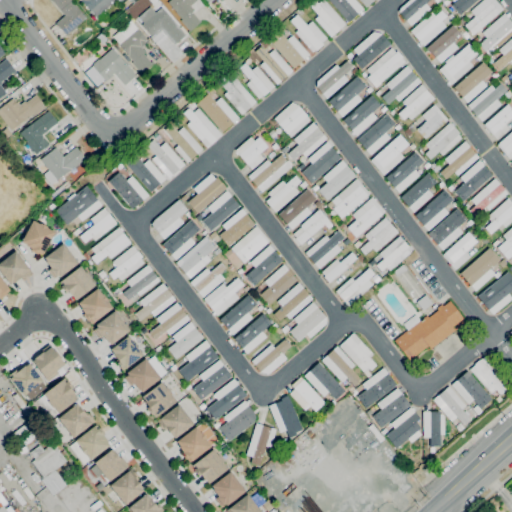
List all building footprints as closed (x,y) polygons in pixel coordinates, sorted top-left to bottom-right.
[(66,35),(56,23),(64,16),(51,0),(70,0),(71,1),(72,1),(86,18),(76,27),(77,28),(71,33),(70,32),(66,35)] [(96,18),(80,0),(112,0),(114,2),(96,18)] [(189,31),(180,21),(182,20),(167,3),(170,0),(197,0),(190,6),(194,10),(191,12),(200,22),(189,31)] [(330,37),(314,19),(318,16),(308,4),(312,0),(315,0),(318,3),(321,0),(323,0),(346,24),(330,37)] [(348,23),(328,0),(354,0),(363,9),(348,23)] [(411,26),(398,12),(400,8),(409,0),(428,0),(425,3),(430,9),(411,26)] [(477,0),(460,15),(451,5),(457,0),(477,0)] [(472,35),(464,26),(475,17),(470,11),(482,0),(495,0),(503,9),(472,35)] [(174,45),(161,29),(152,37),(142,25),(143,23),(138,17),(150,7),(155,13),(162,7),(177,25),(186,35),(174,45)] [(423,46),(410,31),(431,12),(435,16),(441,11),(446,16),(441,21),(445,26),(423,46)] [(485,51),(479,45),(486,38),(481,33),(504,13),(511,22),(511,34),(494,50),(491,46),(485,51)] [(312,52),(295,32),(298,30),(290,21),(297,14),(306,26),(311,21),(326,38),(321,42),(323,45),(316,51),(315,50),(312,52)] [(101,31),(96,25),(102,20),(107,26),(101,31)] [(141,74),(139,72),(138,74),(129,64),(130,62),(131,63),(133,61),(127,55),(128,54),(125,50),(124,51),(112,37),(131,21),(148,41),(141,47),(145,53),(143,54),(151,63),(152,62),(153,63),(141,74)] [(440,63),(431,53),(430,54),(426,49),(452,25),(461,35),(453,42),(457,48),(440,63)] [(293,68),(269,40),(279,31),(287,40),(292,35),(309,55),(303,59),(304,60),(293,68)] [(361,69),(353,59),(357,55),(353,50),(373,32),(381,34),(390,44),(361,69)] [(476,45),(472,40),(476,37),(480,42),(476,45)] [(499,71),(493,64),(502,56),(498,50),(511,38),(511,64),(509,61),(499,71)] [(265,48),(260,43),(264,40),(268,45),(265,48)] [(451,85),(438,70),(446,63),(444,62),(452,55),(454,57),(468,44),(477,54),(468,61),(472,66),(451,85)] [(277,85),(260,65),(263,62),(255,52),(261,46),(268,54),(274,49),(292,71),(277,85)] [(125,85),(114,73),(112,75),(113,75),(105,82),(91,66),(93,65),(93,64),(98,59),(99,60),(112,48),(136,76),(125,85)] [(375,88),(367,78),(370,75),(370,74),(364,79),(361,74),(366,70),(391,48),(395,52),(397,51),(402,57),(401,58),(404,62),(380,83),(375,88)] [(129,62),(128,61),(127,62),(122,56),(125,53),(130,60),(130,61),(129,62)] [(258,99),(246,85),(250,81),(239,68),(244,64),(243,63),(249,57),(252,61),(247,66),(251,71),(256,66),(274,87),(263,96),(263,95),(258,99)] [(490,65),(486,60),(490,57),(494,62),(490,65)] [(0,98),(0,63),(6,59),(17,73),(14,75),(12,73),(0,82),(2,84),(1,86),(6,93),(0,98)] [(326,99),(316,87),(316,82),(336,65),(339,68),(347,61),(353,67),(343,75),(348,80),(326,99)] [(467,103),(453,87),(482,62),(491,72),(482,81),(486,86),(467,103)] [(387,104),(381,97),(390,90),(385,85),(407,66),(421,82),(398,102),(395,98),(387,104)] [(241,115),(223,95),(227,92),(218,81),(229,71),(231,73),(225,78),(230,83),(235,79),(256,102),(241,115)] [(342,117),(328,102),(357,76),(366,86),(356,94),(361,100),(342,117)] [(481,122),(467,106),(491,85),(494,89),(500,83),(506,90),(496,99),(501,105),(481,122)] [(403,120),(397,114),(406,106),(402,102),(421,84),(434,99),(410,120),(407,116),(403,120)] [(211,95),(206,89),(210,86),(215,91),(211,95)] [(222,132),(197,103),(208,94),(215,102),(220,97),(238,118),(233,122),(233,123),(222,132)] [(11,130),(0,116),(0,108),(12,99),(13,101),(15,100),(17,103),(17,102),(19,105),(24,101),(26,103),(36,95),(46,107),(34,116),(33,114),(26,119),(11,130)] [(356,136),(343,121),(372,95),(381,105),(372,113),(376,118),(356,136)] [(290,137),(273,119),(292,102),(298,105),(307,116),(307,117),(310,120),(290,137)] [(425,139),(416,130),(426,121),(421,116),(434,104),(447,119),(425,139)] [(497,140),(484,125),(507,104),(511,109),(511,117),(504,124),(509,129),(497,140)] [(207,148),(200,141),(186,125),(190,122),(183,113),(189,108),(193,113),(198,108),(221,135),(207,148)] [(36,154),(20,133),(48,111),(58,123),(41,135),(48,145),(36,154)] [(370,155),(357,140),(386,114),(395,124),(385,133),(389,138),(370,155)] [(293,161),(288,154),(298,145),(293,140),(313,122),(327,138),(305,157),(302,153),(293,161)] [(430,159),(425,153),(429,150),(424,145),(450,123),(459,133),(458,134),(461,138),(442,155),(438,152),(430,159)] [(187,163),(174,149),(178,145),(164,130),(171,124),(177,131),(183,127),(202,149),(187,163)] [(6,139),(1,132),(6,128),(12,134),(6,139)] [(408,137),(404,132),(408,128),(412,133),(408,137)] [(273,138),(268,134),(272,130),(277,135),(273,138)] [(511,158),(510,160),(497,145),(498,144),(511,131),(511,158)] [(157,141),(153,136),(156,132),(161,137),(157,141)] [(383,175),(370,161),(374,158),(399,134),(408,145),(399,153),(403,157),(383,175)] [(251,170),(235,150),(250,137),(254,141),(259,137),(267,147),(259,154),(264,159),(251,170)] [(169,179),(151,159),(155,156),(147,146),(153,140),(160,147),(165,142),(185,165),(169,179)] [(445,179),(440,172),(449,165),(444,159),(465,141),(479,157),(457,176),(454,172),(445,179)] [(311,184),(301,172),(311,164),(307,159),(327,142),(341,158),(311,184)] [(51,185),(43,175),(48,170),(40,159),(56,148),(63,157),(76,147),(85,159),(78,164),(80,167),(76,170),(74,167),(51,185)] [(399,193),(385,178),(415,152),(423,162),(414,170),(419,175),(399,193)] [(150,192),(125,163),(134,154),(143,164),(148,159),(165,179),(150,192)] [(261,192),(247,177),(267,160),(270,163),(281,155),(286,161),(288,160),(292,165),(261,192)] [(326,200),(318,190),(327,183),(322,177),(342,160),(355,176),(326,200)] [(463,201),(454,192),(464,183),(459,178),(479,160),(492,175),(463,201)] [(435,173),(432,170),(438,165),(441,168),(435,173)] [(132,209),(108,181),(119,172),(126,180),(131,176),(148,195),(132,209)] [(413,213),(400,198),(428,172),(436,182),(428,190),(432,195),(413,213)] [(197,214),(187,202),(197,194),(192,189),(210,174),(214,179),(216,177),(226,188),(221,192),(222,192),(197,214)] [(275,213),(265,202),(271,197),(267,193),(282,181),(285,184),(295,176),(300,182),(294,187),(298,192),(275,213)] [(474,216),(469,210),(475,205),(470,200),(494,178),(508,193),(488,210),(485,207),(474,216)] [(341,219),(333,209),(336,206),(334,204),(329,208),(327,205),(331,201),(356,179),(369,194),(341,219)] [(302,189),(299,186),(304,181),(307,185),(302,189)] [(66,225),(55,211),(68,201),(67,199),(74,193),(75,195),(86,186),(97,200),(102,206),(81,222),(77,216),(66,225)] [(291,230),(287,224),(285,226),(281,221),(282,220),(278,215),(307,189),(316,199),(306,208),(311,213),(291,230)] [(427,231),(414,216),(444,190),(453,200),(444,208),(448,213),(427,231)] [(211,231),(202,221),(211,213),(207,208),(226,191),(231,196),(236,200),(235,201),(240,206),(211,231)] [(355,237),(347,228),(356,220),(351,215),(372,197),(385,212),(355,237)] [(490,234),(484,228),(491,222),(486,217),(508,198),(511,202),(511,220),(504,228),(501,224),(490,234)] [(164,239),(151,224),(154,220),(178,199),(187,210),(179,217),(183,223),(164,239)] [(84,243),(79,236),(94,224),(90,219),(104,208),(116,223),(94,241),(92,237),(84,243)] [(228,247),(218,236),(225,230),(222,226),(241,209),(245,214),(255,224),(228,247)] [(300,245),(295,239),(296,238),(293,234),(301,227),(300,226),(319,209),(329,221),(328,221),(332,226),(328,229),(324,224),(300,245)] [(442,250),(427,234),(457,209),(466,219),(457,227),(462,232),(442,250)] [(364,255),(359,249),(369,241),(364,236),(385,218),(395,229),(394,229),(397,233),(375,252),(372,248),(364,255)] [(53,231),(31,220),(19,244),(42,255),(53,231)] [(176,260),(162,245),(191,220),(199,229),(190,238),(195,243),(176,260)] [(480,231),(476,226),(481,222),(485,227),(480,231)] [(243,263),(230,248),(256,226),(269,241),(243,263)] [(96,264),(91,257),(95,254),(91,249),(119,227),(131,243),(110,259),(107,255),(96,264)] [(511,255),(507,260),(501,252),(500,253),(498,250),(497,248),(506,240),(502,236),(511,227),(511,255)] [(75,236),(73,232),(78,228),(81,232),(75,236)] [(319,269),(305,253),(325,235),(328,239),(338,230),(344,238),(336,245),(341,250),(319,269)] [(213,239),(209,235),(214,231),(217,235),(213,239)] [(455,270),(442,255),(444,253),(468,232),(477,242),(465,252),(470,257),(455,270)] [(389,271),(386,267),(381,271),(376,266),(384,259),(379,254),(399,236),(409,247),(404,251),(408,255),(389,271)] [(484,244),(480,239),(484,236),(488,241),(484,244)] [(190,279),(176,263),(205,237),(209,240),(208,241),(214,247),(206,255),(210,260),(190,279)] [(356,248),(353,245),(358,240),(361,244),(356,248)] [(41,259),(57,278),(77,262),(61,243),(41,259)] [(253,286),(245,276),(254,268),(249,262),(269,245),(282,260),(253,286)] [(120,281),(117,276),(113,280),(109,274),(117,267),(112,262),(132,246),(137,251),(138,251),(142,257),(140,259),(143,263),(120,281)] [(493,275),(475,291),(460,274),(489,248),(499,261),(490,269),(495,274),(493,275)] [(227,258),(224,254),(229,249),(233,253),(227,258)] [(0,260),(0,272),(8,285),(29,273),(17,251),(0,260)] [(87,260),(82,255),(86,252),(90,257),(87,260)] [(329,282),(323,276),(324,276),(321,272),(336,259),(339,263),(351,252),(357,258),(329,282)] [(361,263),(357,258),(360,255),(365,260),(363,261),(361,263)] [(203,298),(190,283),(206,268),(210,272),(221,262),(226,268),(219,274),(224,279),(203,298)] [(94,285),(79,265),(58,281),(74,301),(94,285)] [(128,300),(122,293),(130,287),(126,281),(147,265),(159,280),(139,296),(137,293),(128,300)] [(269,305),(260,294),(268,287),(264,282),(283,265),(297,280),(269,305)] [(397,277),(393,272),(403,265),(407,270),(397,277)] [(344,301),(335,291),(351,277),(354,281),(369,268),(374,274),(368,280),(372,285),(353,301),(349,296),(344,301)] [(102,279),(98,274),(102,270),(106,275),(102,279)] [(511,299),(492,315),(477,296),(508,271),(511,276),(511,290),(508,294),(511,299)] [(376,283),(372,278),(376,274),(380,279),(376,283)] [(0,296),(9,289),(0,278),(0,296)] [(217,315),(204,299),(222,283),(226,287),(233,281),(232,280),(235,278),(235,279),(237,278),(243,285),(234,293),(238,298),(217,315)] [(140,321),(134,314),(143,307),(139,302),(163,283),(175,300),(154,317),(151,313),(140,321)] [(279,321),(273,315),(282,307),(277,302),(298,283),(312,299),(289,319),(286,315),(279,321)] [(76,302),(90,323),(111,309),(97,288),(76,302)] [(115,296),(112,292),(118,288),(121,292),(115,296)] [(255,296),(252,292),(257,288),(261,291),(255,296)] [(232,335),(219,319),(248,294),(257,304),(247,312),(252,318),(232,335)] [(422,311),(416,302),(426,295),(432,303),(422,311)] [(409,361),(394,341),(407,330),(403,324),(416,314),(420,320),(427,315),(428,317),(438,310),(436,308),(441,304),(443,306),(450,301),(463,318),(452,327),(454,331),(430,349),(428,346),(409,361)] [(298,342),(289,332),(297,324),(293,319),(312,302),(326,317),(326,324),(309,338),(306,335),(298,342)] [(154,340),(149,333),(160,324),(156,319),(176,303),(189,319),(169,335),(166,331),(154,340)] [(129,315),(126,311),(131,307),(135,311),(129,315)] [(107,346),(128,331),(114,311),(93,326),(107,346)] [(247,354),(234,339),(263,314),(271,323),(262,331),(266,337),(247,354)] [(175,359),(167,349),(176,342),(172,336),(190,322),(199,333),(203,337),(175,359)] [(285,333),(281,329),(286,325),(290,329),(285,333)] [(144,335),(140,330),(145,327),(148,331),(144,335)] [(368,378),(364,373),(339,346),(353,333),(373,354),(369,358),(376,365),(371,371),(369,369),(367,370),(371,375),(368,378)] [(141,356),(128,336),(108,349),(121,369),(141,356)] [(268,375),(260,372),(251,361),(271,344),(274,348),(285,338),(291,345),(282,353),(286,359),(268,375)] [(187,382),(178,371),(189,362),(185,356),(205,341),(218,357),(187,382)] [(64,367),(51,346),(31,359),(43,380),(64,367)] [(354,385),(347,378),(341,382),(321,361),(336,346),(354,365),(350,369),(360,379),(354,385)] [(136,392),(165,375),(152,355),(124,372),(136,392)] [(499,394),(495,390),(490,394),(469,370),(474,365),(474,364),(480,359),(480,360),(485,356),(502,376),(498,380),(506,389),(499,394)] [(200,400),(192,389),(202,381),(198,376),(219,360),(223,365),(231,376),(200,400)] [(8,377),(27,400),(45,386),(26,362),(8,377)] [(328,392),(323,397),(304,376),(318,362),(345,391),(335,400),(328,392)] [(365,408),(357,397),(366,390),(361,384),(383,368),(396,385),(365,408)] [(480,409),(473,400),(468,405),(451,385),(467,371),(491,399),(480,409)] [(315,411),(310,406),(305,411),(289,394),(294,389),(291,385),(300,377),(303,380),(324,403),(315,411)] [(77,399),(64,379),(34,398),(47,418),(77,399)] [(215,420),(206,409),(217,400),(213,395),(233,379),(246,395),(215,420)] [(140,396),(153,416),(175,402),(162,382),(140,396)] [(355,389),(351,393),(346,388),(350,384),(355,389)] [(463,425),(456,417),(451,422),(432,400),(448,386),(465,406),(461,409),(470,420),(463,425)] [(380,428),(372,416),(380,410),(376,404),(397,388),(410,405),(380,428)] [(25,416),(20,410),(21,409),(12,397),(16,393),(26,406),(27,404),(32,410),(25,416)] [(229,441),(219,428),(227,422),(223,417),(244,401),(256,416),(254,422),(229,441)] [(92,422),(77,403),(56,418),(71,438),(92,422)] [(172,440),(192,423),(176,404),(157,420),(172,440)] [(288,437),(286,433),(280,435),(271,411),(276,409),(284,406),(285,407),(289,406),(297,425),(292,427),(295,434),(288,437)] [(478,415),(472,409),(476,406),(482,411),(478,415)] [(396,449),(385,436),(394,428),(390,424),(411,407),(420,419),(416,422),(421,428),(418,431),(421,435),(411,443),(408,439),(396,449)] [(434,453),(430,453),(430,447),(430,437),(423,438),(422,412),(439,411),(439,414),(444,414),(444,435),(439,435),(440,446),(434,446),(434,453)] [(12,441),(9,436),(11,435),(32,419),(36,424),(14,440),(14,439),(12,441)] [(186,460),(216,444),(204,423),(174,439),(186,460)] [(259,465),(250,463),(252,457),(246,455),(255,423),(276,429),(270,448),(265,446),(259,465)] [(459,432),(455,427),(460,423),(464,428),(459,432)] [(73,440),(88,460),(109,445),(94,425),(73,440)] [(44,478),(37,469),(34,471),(29,464),(35,459),(29,452),(39,444),(44,450),(53,443),(66,461),(44,478)] [(206,484),(227,468),(212,449),(191,464),(206,484)] [(129,470),(108,485),(123,505),(143,490),(129,470)] [(243,491),(229,471),(208,486),(222,506),(243,491)] [(131,511),(128,507),(146,494),(149,498),(149,497),(155,505),(157,504),(161,509),(159,511),(131,511)] [(228,511),(259,511),(246,494),(226,509),(228,511)]
